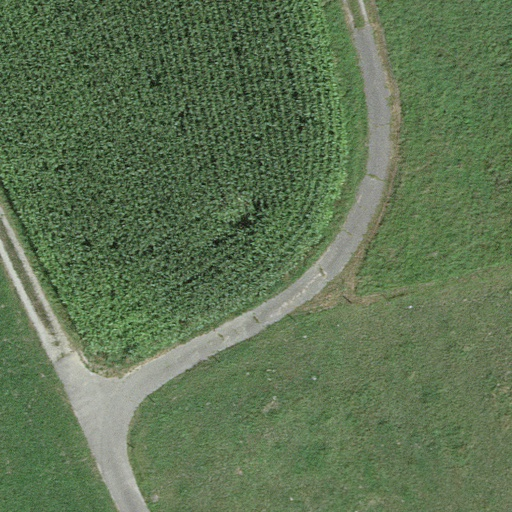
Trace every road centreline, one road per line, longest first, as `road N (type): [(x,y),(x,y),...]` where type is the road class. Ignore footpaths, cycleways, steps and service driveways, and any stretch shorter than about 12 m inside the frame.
road 1 (residential): [(107,412),(345,257),(379,174),(374,71),(354,0)]
road 2 (residential): [(107,412),(0,200)]
